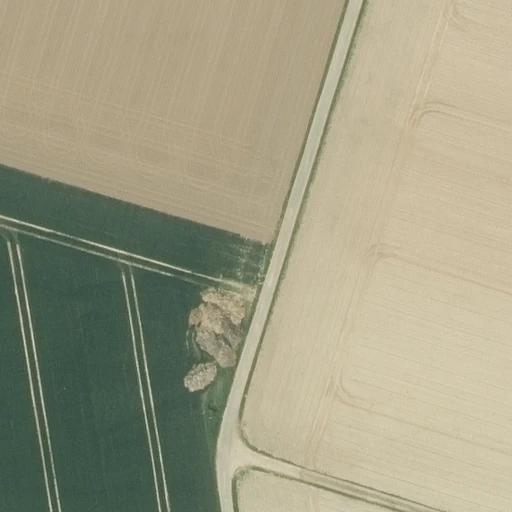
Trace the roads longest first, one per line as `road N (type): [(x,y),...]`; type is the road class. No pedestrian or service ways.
road 1 (track): [(227,511),(217,451),(355,0)]
road 2 (track): [(217,451),(415,511)]
